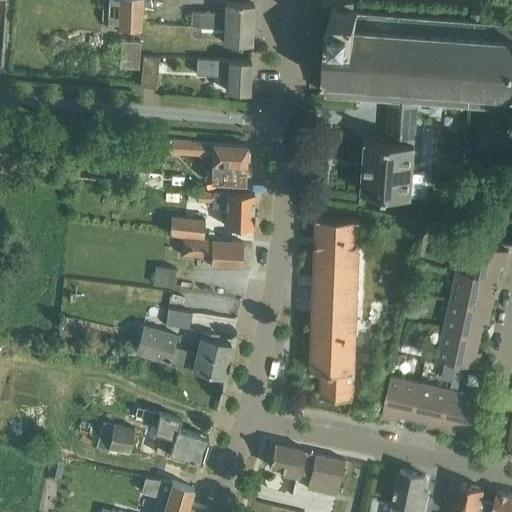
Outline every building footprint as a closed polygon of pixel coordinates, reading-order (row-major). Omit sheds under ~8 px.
[(142,0),(108,0),(107,26),(140,28),(142,0)] [(252,2),(224,1),(224,11),(191,10),(190,25),(223,26),(222,41),(251,42),(252,2)] [(388,98),(388,109),(416,112),(417,100),(485,105),(484,123),(480,122),(478,146),(511,148),(511,125),(511,107),(511,106),(511,23),(482,21),(483,11),(471,10),(471,19),(357,11),(357,9),(331,7),(330,22),(327,21),(323,79),(326,79),(324,93),(388,98)] [(121,39),(120,66),(138,67),(140,40),(121,39)] [(156,87),(159,56),(143,55),(140,86),(156,87)] [(248,91),(250,59),(196,57),(196,73),(227,74),(227,90),(248,91)] [(416,112),(388,109),(385,140),(366,139),(362,191),(410,195),(416,112)] [(444,145),(459,145),(459,133),(445,132),(444,145)] [(244,182),(246,142),(190,140),(190,139),(131,136),(131,150),(211,153),(210,181),(244,182)] [(162,173),(138,171),(137,185),(161,187),(162,173)] [(188,191),(188,201),(197,201),(197,191),(188,191)] [(252,226),(253,193),(197,191),(197,201),(213,201),(213,207),(225,207),(225,225),(252,226)] [(205,217),(171,214),(169,231),(203,235),(205,217)] [(318,216),(312,367),(323,368),(322,395),(351,396),(358,217),(318,216)] [(365,238),(381,239),(382,227),(365,226),(365,238)] [(241,265),(242,240),(211,238),(211,237),(180,235),(179,253),(209,255),(209,264),(241,265)] [(446,236),(443,246),(456,249),(458,238),(446,236)] [(468,241),(461,271),(497,279),(502,257),(506,258),(507,250),(468,241)] [(175,267),(155,265),(153,283),(173,286),(175,267)] [(456,270),(450,299),(490,308),(492,299),(487,299),(492,279),(497,280),(497,279),(461,271),(456,270)] [(91,292),(108,291),(108,282),(90,282),(91,292)] [(450,299),(444,328),(479,336),(484,316),(488,316),(490,308),(450,299)] [(191,311),(168,308),(165,323),(189,327),(191,311)] [(61,315),(59,336),(72,337),(74,316),(61,315)] [(202,331),(197,353),(173,346),(176,334),(142,323),(134,349),(193,367),(193,368),(222,375),(230,342),(214,338),(215,334),(202,331)] [(479,336),(444,328),(437,358),(477,367),(479,359),(474,358),(479,336)] [(444,363),(441,378),(451,380),(454,366),(444,363)] [(413,418),(420,382),(390,376),(382,416),(390,418),(391,413),(413,418)] [(449,388),(420,382),(413,418),(433,422),(432,427),(441,429),(449,388)] [(449,388),(441,429),(449,430),(450,426),(471,430),(479,394),(449,388)] [(186,432),(188,422),(166,416),(155,457),(206,470),(214,439),(186,432)] [(158,447),(161,420),(136,417),(135,427),(103,425),(101,452),(142,455),(143,445),(158,447)] [(93,449),(97,435),(84,431),(81,446),(93,449)] [(273,442),(268,464),(283,468),(282,472),(298,476),(299,472),(309,474),(307,487),(336,493),(344,458),(315,452),(305,450),(305,448),(305,447),(273,441),(273,442)] [(49,458),(47,473),(60,476),(63,460),(49,458)] [(182,468),(156,460),(155,465),(158,466),(156,474),(178,480),(182,468)] [(392,503),(389,511),(423,511),(428,491),(421,490),(425,475),(425,474),(399,468),(399,469),(392,503)] [(184,511),(193,486),(171,480),(144,475),(140,490),(157,495),(151,511),(184,511)] [(490,511),(493,503),(480,500),(483,488),(483,487),(457,481),(457,482),(449,511),(490,511)] [(490,511),(511,511),(511,493),(496,490),(496,491),(493,503),(490,511)]
